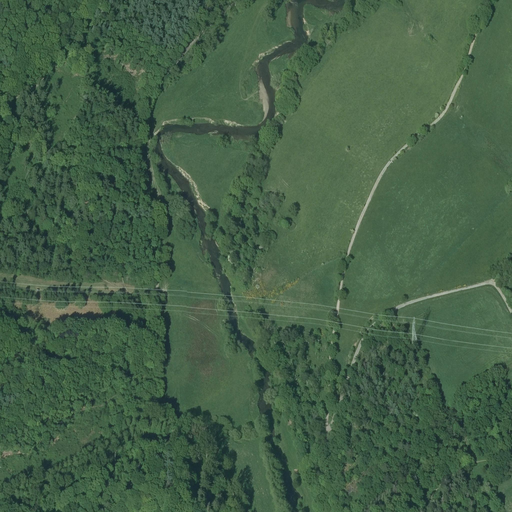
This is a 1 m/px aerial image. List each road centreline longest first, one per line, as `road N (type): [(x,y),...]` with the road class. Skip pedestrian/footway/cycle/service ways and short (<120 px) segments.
road 1 (track): [(327,440),(333,337),(354,236),(390,158),(450,100),(488,0)]
road 2 (track): [(238,0),(182,55),(142,140),(139,167),(159,264),(147,409)]
road 3 (track): [(492,285),(423,299),(380,319),(360,346),(327,440)]
road 4 (track): [(0,97),(60,61),(83,40),(87,18)]
